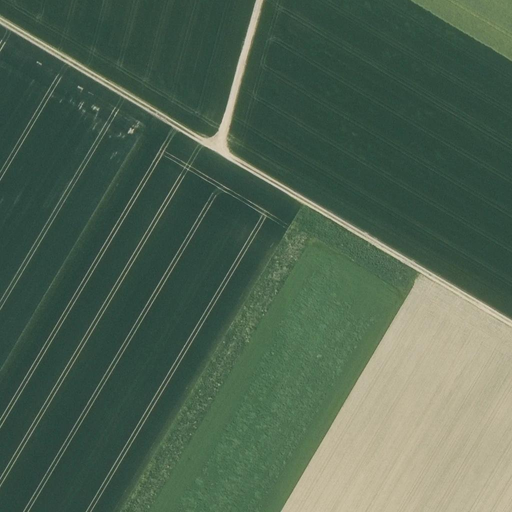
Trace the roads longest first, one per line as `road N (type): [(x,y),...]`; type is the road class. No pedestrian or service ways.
road 1 (track): [(217,150),(511,325)]
road 2 (track): [(217,150),(0,22)]
road 3 (track): [(217,150),(258,0)]
